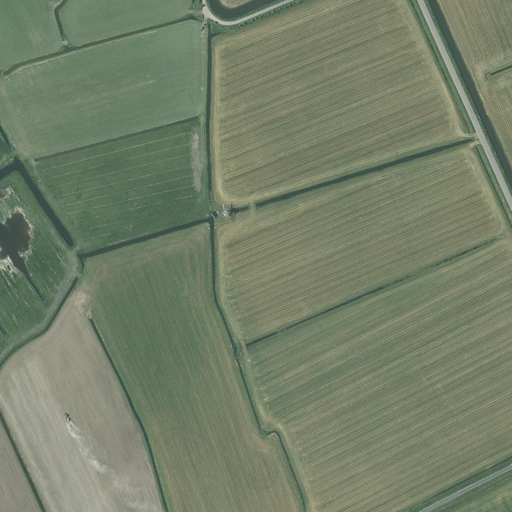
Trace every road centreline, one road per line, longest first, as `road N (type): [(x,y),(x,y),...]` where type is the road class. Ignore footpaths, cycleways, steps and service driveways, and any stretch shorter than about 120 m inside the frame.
road 1 (track): [(482,139),(238,220)]
road 2 (tertiary): [(511,205),(419,0)]
